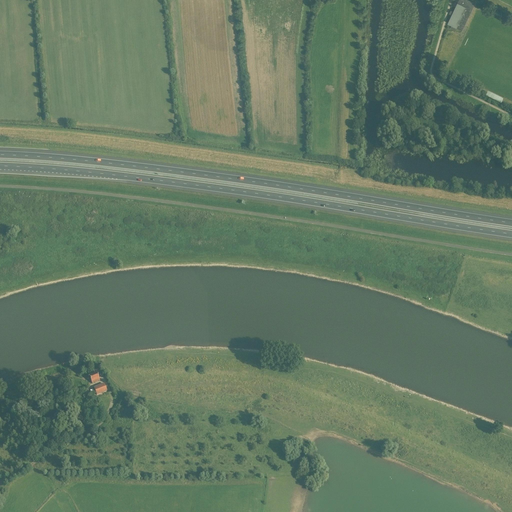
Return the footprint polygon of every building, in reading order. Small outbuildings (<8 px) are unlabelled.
[(468,0),(458,0),(457,3),(453,11),(451,11),(450,14),(449,13),(449,14),(452,15),(448,23),(447,23),(452,25),(451,28),(455,29),(456,27),(462,30),(475,3),(468,0)] [(317,42),(333,43),(334,6),(327,6),(327,11),(318,11),(317,42)] [(502,103),(504,98),(488,92),(486,96),(502,103)] [(92,383),(100,380),(97,373),(89,376),(92,383)] [(96,395),(107,391),(104,384),(94,388),(96,395)] [(88,406),(89,407),(97,404),(93,395),(88,398),(89,401),(87,402),(87,403),(86,403),(87,407),(88,406)]
